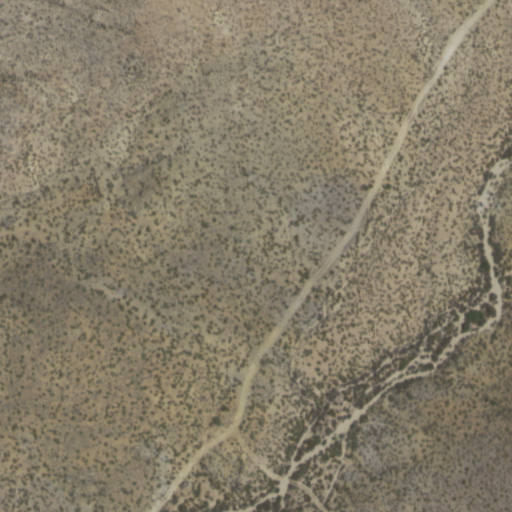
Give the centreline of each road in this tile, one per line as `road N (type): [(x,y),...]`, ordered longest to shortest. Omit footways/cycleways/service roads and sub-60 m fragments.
road 1 (track): [(95,511),(199,456),(264,375),(279,289),(385,167),(435,71),(490,0)]
road 2 (track): [(315,511),(273,483),(222,427)]
